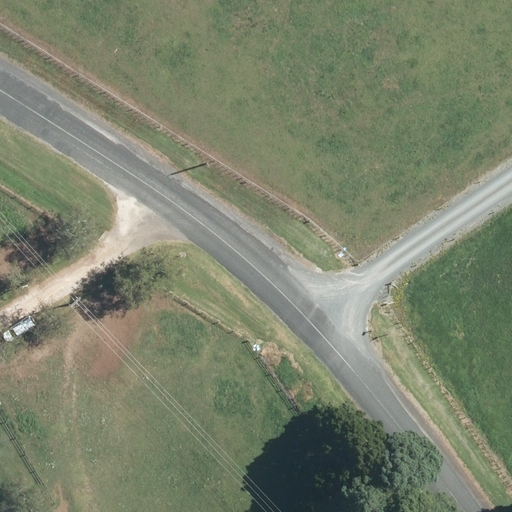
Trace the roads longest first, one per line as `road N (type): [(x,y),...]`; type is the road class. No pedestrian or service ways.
road 1 (unclassified): [(0,90),(134,175),(259,272),(368,387),(462,511)]
road 2 (unknown): [(197,220),(0,337)]
